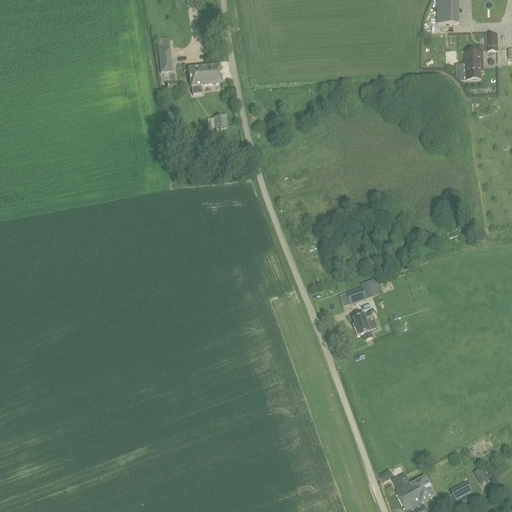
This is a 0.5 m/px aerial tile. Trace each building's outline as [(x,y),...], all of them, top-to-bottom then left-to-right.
[(434,0),(435,21),(451,21),(451,0),(434,0)] [(155,37),(156,46),(166,46),(166,37),(155,37)] [(488,53),(498,53),(498,37),(488,37),(488,53)] [(172,72),(169,48),(158,49),(160,74),(172,72)] [(468,74),(469,82),(481,82),(481,73),(483,73),(482,53),(465,54),(466,74),(468,74)] [(220,68),(189,71),(191,89),(192,96),(201,96),(201,86),(222,84),(220,68)] [(176,83),(166,85),(167,93),(177,91),(176,83)] [(227,119),(214,120),(215,132),(228,131),(227,119)] [(363,290),(348,295),(352,307),(367,301),(373,300),(369,288),(363,290)] [(372,315),(365,317),(354,321),(356,326),(354,327),(358,338),(360,337),(360,338),(364,336),(366,342),(373,339),(367,323),(374,320),(372,315)] [(481,485),(489,481),(485,474),(477,478),(481,485)] [(406,511),(409,511),(418,508),(436,499),(426,479),(397,494),(406,511)] [(469,483),(450,493),(458,508),(477,499),(469,483)]
